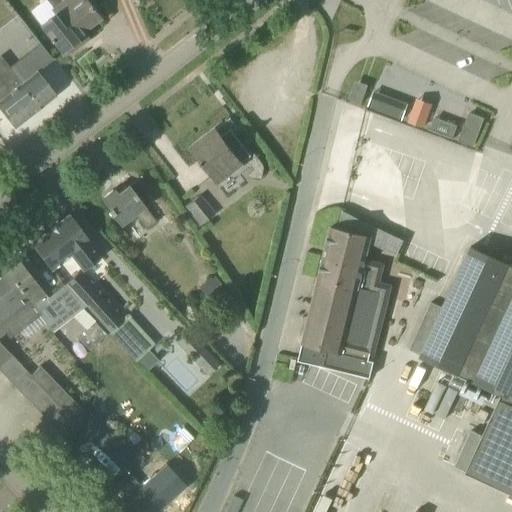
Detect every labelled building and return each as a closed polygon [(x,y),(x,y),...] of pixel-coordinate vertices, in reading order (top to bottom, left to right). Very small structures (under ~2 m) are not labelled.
[(79,37),(86,32),(104,18),(91,2),(92,0),(65,0),(53,10),(56,14),(43,24),(65,53),(70,50),(73,53),(84,44),(79,37)] [(0,109),(15,128),(55,96),(36,72),(21,83),(1,57),(0,57),(0,109)] [(347,100),(360,105),(367,87),(354,82),(347,100)] [(367,108),(401,121),(407,106),(373,93),(367,108)] [(432,106),(417,101),(408,125),(423,130),(432,106)] [(482,121),(468,116),(458,143),(472,148),(482,121)] [(429,130),(452,139),(456,128),(433,119),(429,130)] [(247,147),(234,133),(231,129),(221,137),(215,129),(192,147),(202,158),(195,164),(204,174),(209,170),(213,175),(217,179),(247,158),(255,169),(248,174),(248,175),(249,175),(253,177),(262,178),(262,177),(264,168),(263,166),(249,146),(247,147)] [(145,230),(156,221),(128,186),(118,194),(114,190),(101,200),(110,211),(106,214),(116,228),(133,214),(145,230)] [(199,225),(214,211),(198,193),(183,207),(199,225)] [(99,255),(87,240),(68,216),(31,244),(50,268),(69,253),(81,269),(99,255)] [(373,357),(391,286),(361,278),(371,237),(330,227),(301,344),(303,344),(298,360),(319,365),(323,366),(327,350),(342,354),(343,349),(373,357)] [(511,265),(471,246),(420,356),(424,358),(501,394),(511,399),(511,265)] [(86,306),(66,283),(48,298),(15,257),(0,268),(0,274),(32,315),(36,318),(38,316),(51,333),(86,306)] [(79,272),(66,283),(86,306),(111,333),(124,321),(79,272)] [(9,339),(36,318),(32,315),(0,274),(0,372),(63,438),(77,424),(70,417),(79,408),(31,357),(21,366),(0,344),(0,337),(5,334),(9,339)] [(220,367),(210,356),(199,366),(209,377),(220,367)] [(511,399),(501,394),(466,469),(511,490),(511,399)] [(471,430),(455,464),(466,469),(482,436),(471,430)] [(133,477),(121,488),(143,511),(168,511),(191,490),(170,467),(146,490),(133,477)]
